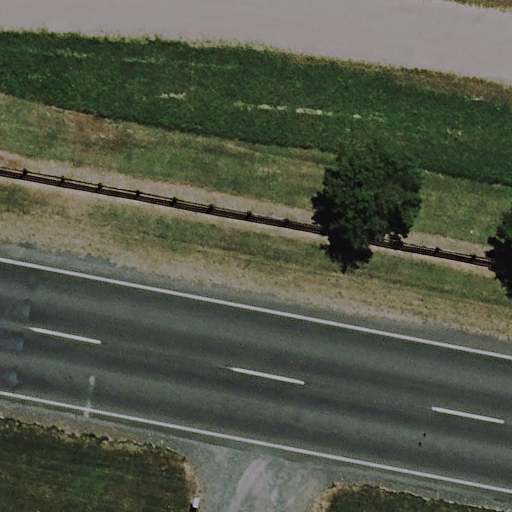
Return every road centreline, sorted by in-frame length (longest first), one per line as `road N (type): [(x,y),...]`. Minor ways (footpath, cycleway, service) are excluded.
road 1 (tertiary): [(0,339),(511,438)]
road 2 (track): [(511,48),(244,0),(0,1)]
